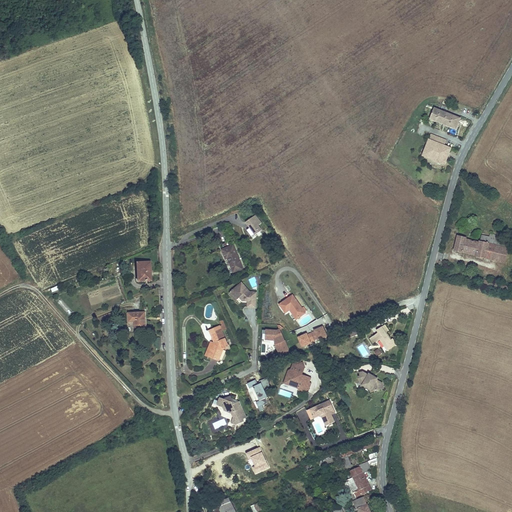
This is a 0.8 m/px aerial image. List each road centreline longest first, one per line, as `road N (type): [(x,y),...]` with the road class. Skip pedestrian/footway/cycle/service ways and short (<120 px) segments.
road 1 (unclassified): [(187,472),(170,369),(163,132),(137,0)]
road 2 (tertiary): [(389,511),(384,449),(452,186),(511,69)]
road 3 (track): [(175,413),(137,400),(35,290),(21,285),(0,294)]
